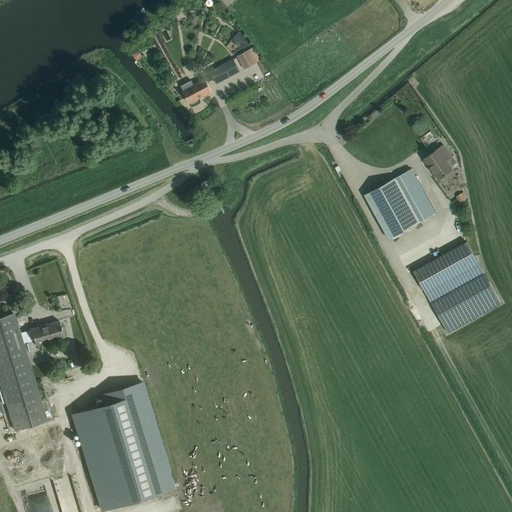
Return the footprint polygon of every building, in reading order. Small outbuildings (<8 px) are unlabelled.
[(256,61),(249,49),(237,56),(243,68),(256,61)] [(232,58),(208,71),(215,83),(239,70),(232,58)] [(205,78),(181,90),(188,103),(211,91),(205,78)] [(423,158),(429,166),(438,179),(452,169),(446,161),(452,157),(452,156),(446,148),(443,145),(437,149),(437,148),(423,158)] [(435,212),(411,168),(364,194),(389,238),(435,212)] [(210,178),(206,180),(201,182),(205,192),(214,188),(210,178)] [(465,242),(414,270),(431,302),(483,273),(465,242)] [(499,303),(483,273),(431,302),(448,332),(499,303)] [(0,316),(0,385),(13,431),(45,422),(22,343),(33,340),(35,345),(54,339),(63,337),(58,320),(30,328),(30,329),(19,332),(13,312),(0,316)] [(176,487),(143,380),(99,393),(102,403),(71,413),(101,510),(176,487)]
